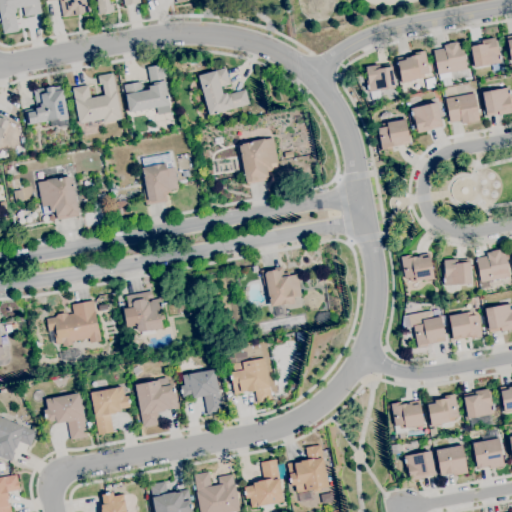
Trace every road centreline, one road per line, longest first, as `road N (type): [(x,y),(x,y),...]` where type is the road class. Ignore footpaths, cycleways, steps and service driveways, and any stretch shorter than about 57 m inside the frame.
road 1 (residential): [(364,217),(378,297),(365,357),(323,404),(285,429),(48,474),(55,511)]
road 2 (residential): [(0,61),(160,35),(205,34),(271,50),(314,73),(342,118),(361,198)]
road 3 (tertiary): [(0,281),(364,217)]
road 4 (tertiary): [(361,198),(0,261)]
road 5 (residential): [(511,139),(449,152),(429,173),(423,198),(435,224),(458,235),(511,225)]
road 6 (residential): [(314,73),(377,31),(511,8)]
road 7 (residential): [(365,357),(421,374),(511,357)]
